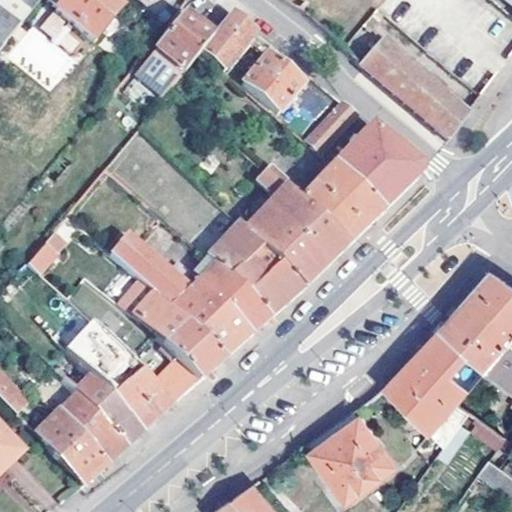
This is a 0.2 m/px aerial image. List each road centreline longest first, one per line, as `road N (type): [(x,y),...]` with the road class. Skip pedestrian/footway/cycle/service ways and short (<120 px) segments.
road 1 (secondary): [(457,184),(119,511)]
road 2 (secondary): [(125,511),(238,430),(423,264)]
road 3 (residential): [(457,184),(231,0)]
road 4 (secondary): [(423,264),(511,174)]
